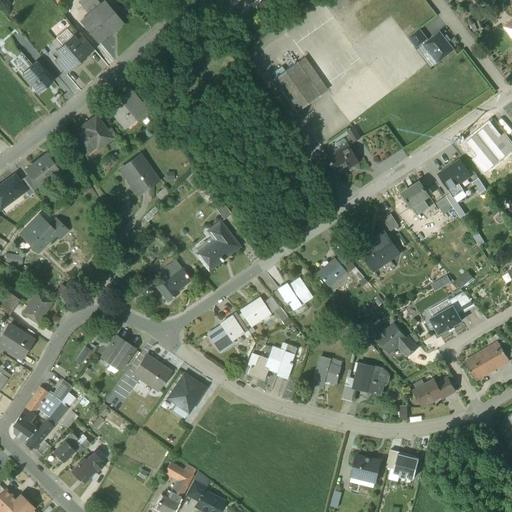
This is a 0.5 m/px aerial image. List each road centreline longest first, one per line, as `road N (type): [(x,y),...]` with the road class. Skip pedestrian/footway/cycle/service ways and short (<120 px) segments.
road 1 (unclassified): [(163,333),(510,95)]
road 2 (residential): [(481,411),(376,430),(299,413),(239,389),(163,333)]
road 3 (unclassified): [(196,0),(0,169)]
road 4 (residential): [(96,311),(67,328),(0,433)]
road 5 (residential): [(511,314),(447,351),(481,411)]
